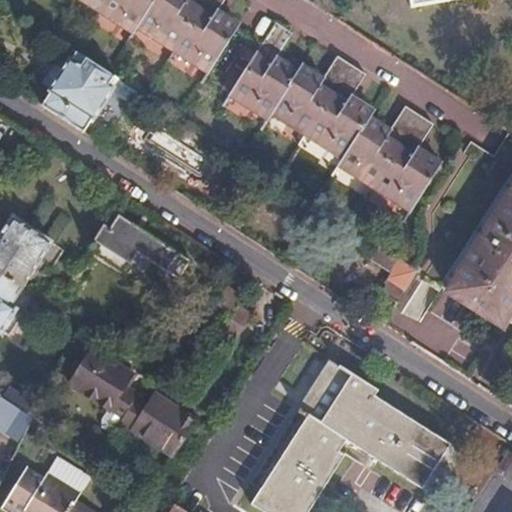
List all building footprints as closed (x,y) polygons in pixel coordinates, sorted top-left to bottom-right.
[(81,0),(134,34),(136,31),(203,73),(233,25),(218,16),(212,24),(207,20),(219,0),(181,0),(180,2),(177,0),(81,0)] [(290,34),(275,24),(229,97),(268,122),(271,117),(333,155),(329,160),(403,208),(434,161),(420,152),(414,160),(407,154),(427,122),(400,104),(379,137),(372,132),(378,123),(367,116),(370,112),(353,100),(348,108),(342,104),(363,72),(336,55),(315,88),(308,83),(313,75),(299,66),(295,71),(282,62),(276,71),(270,67),(290,34)] [(94,123),(115,92),(114,88),(119,80),(78,53),(72,62),(71,61),(49,94),(51,95),(43,107),(85,134),(92,122),(94,123)] [(136,90),(119,80),(114,88),(115,92),(116,94),(124,100),(131,99),(136,90)] [(128,199),(109,186),(102,197),(121,209),(128,199)] [(511,313),(511,196),(451,295),(503,328),(511,313)] [(119,216),(110,230),(118,235),(127,221),(119,216)] [(22,288),(23,289),(53,244),(13,217),(0,237),(0,274),(18,285),(22,288)] [(103,249),(97,258),(113,268),(118,262),(130,271),(133,267),(145,274),(152,263),(180,281),(191,263),(155,239),(150,246),(133,234),(138,228),(127,221),(118,235),(110,230),(105,227),(95,244),(103,249)] [(155,239),(138,228),(133,234),(150,246),(155,239)] [(385,289),(401,299),(419,272),(381,247),(374,257),(394,271),(389,280),(389,283),(385,289)] [(118,262),(113,268),(127,277),(130,271),(118,262)] [(12,306),(23,289),(22,288),(18,285),(0,274),(0,334),(2,335),(2,333),(10,338),(23,316),(18,312),(19,311),(12,306)] [(233,315),(238,307),(243,299),(227,290),(217,305),(233,315)] [(233,315),(223,330),(238,339),(252,316),(238,307),(233,315)] [(131,374),(92,348),(67,385),(120,420),(118,423),(169,455),(193,419),(153,394),(146,405),(133,396),(136,392),(125,384),(131,374)] [(307,420),(253,504),(265,511),(308,511),(345,456),(340,452),(347,443),(423,492),(452,448),(375,399),(378,394),(341,369),(310,416),(302,411),(298,415),(307,420)] [(28,413),(35,417),(49,426),(55,416),(34,403),(28,413)] [(351,458),(339,481),(356,490),(368,467),(351,458)] [(27,470),(2,508),(7,511),(88,511),(76,503),(80,497),(46,473),(42,480),(27,470)]
